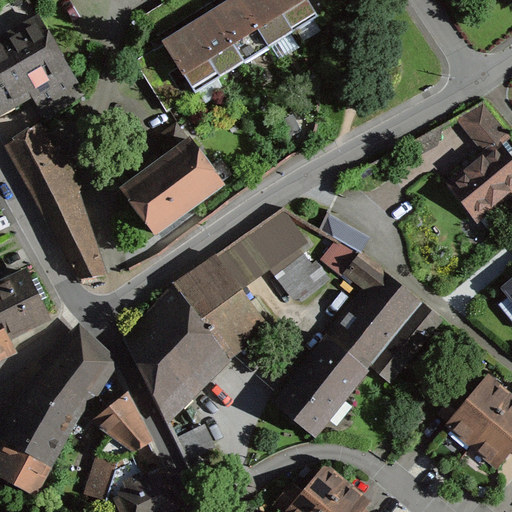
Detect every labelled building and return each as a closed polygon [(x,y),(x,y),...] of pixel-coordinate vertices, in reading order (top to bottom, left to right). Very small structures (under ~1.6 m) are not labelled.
[(171,0),(164,5),(175,23),(184,17),(172,0),(171,0)] [(184,0),(172,0),(184,17),(192,12),(184,0)] [(205,0),(184,0),(192,12),(207,3),(205,0)] [(239,0),(235,0),(215,13),(245,62),(269,47),(239,0)] [(274,0),(239,0),(269,47),(294,31),(274,0)] [(307,0),(274,0),(294,31),(318,17),(307,0)] [(164,5),(148,15),(159,33),(175,23),(164,5)] [(215,13),(191,28),(221,77),(245,62),(215,13)] [(70,68),(41,18),(0,41),(0,107),(30,91),(70,68)] [(191,28),(165,44),(165,45),(175,61),(195,93),(221,77),(191,28)] [(175,61),(165,45),(155,51),(165,67),(175,61)] [(155,51),(154,50),(136,61),(168,110),(185,99),(165,67),(155,51)] [(85,94),(70,68),(30,91),(47,118),(85,94)] [(499,143),(500,143),(511,136),(485,103),(458,119),(486,153),(499,143)] [(82,279),(106,274),(76,191),(37,124),(8,144),(82,279)] [(187,142),(175,126),(164,134),(176,151),(187,142)] [(435,144),(441,128),(414,143),(419,153),(435,144)] [(189,208),(223,183),(190,140),(187,142),(176,151),(123,190),(155,233),(189,208)] [(511,158),(500,143),(499,143),(486,153),(448,183),(476,219),(511,190),(511,158)] [(215,254),(240,286),(305,239),(281,208),(215,254)] [(336,237),(343,225),(329,216),(321,229),(336,238),(336,237)] [(368,239),(343,225),(336,237),(360,252),(368,239)] [(346,270),(358,255),(337,242),(326,255),(346,270)] [(302,253),(281,271),(298,294),(319,277),(302,253)] [(383,269),(370,259),(360,253),(358,255),(346,270),(368,288),(383,269)] [(268,325),(240,286),(215,254),(174,284),(228,355),(268,325)] [(368,288),(330,336),(368,369),(372,364),(423,303),(383,269),(368,288)] [(0,319),(8,336),(50,315),(27,271),(0,284),(0,319)] [(127,337),(167,416),(228,355),(174,284),(127,337)] [(423,303),(372,364),(390,380),(441,318),(423,303)] [(0,351),(13,344),(8,336),(0,319),(0,351)] [(38,377),(84,405),(113,361),(79,330),(38,377)] [(274,403),(313,435),(368,369),(330,336),(274,403)] [(84,405),(38,377),(29,387),(17,408),(67,435),(84,405)] [(448,424),(472,444),(511,396),(487,377),(467,402),(451,421),(448,424)] [(456,393),(440,412),(451,421),(467,402),(456,393)] [(149,442),(126,396),(108,406),(92,421),(135,449),(149,442)] [(511,397),(511,396),(472,444),(496,464),(511,446),(511,444),(511,397)] [(0,475),(34,494),(67,435),(17,408),(2,436),(0,435),(0,475)] [(214,448),(203,425),(178,437),(189,459),(214,448)] [(106,500),(118,459),(99,452),(85,493),(106,500)] [(166,511),(179,506),(163,472),(144,481),(131,453),(118,459),(106,500),(113,497),(120,511),(166,511)] [(323,511),(347,484),(325,466),(306,488),(285,511),(323,511)] [(273,502),(284,511),(285,511),(306,488),(294,478),(273,502)] [(347,484),(323,511),(359,511),(363,509),(368,502),(347,484)]
